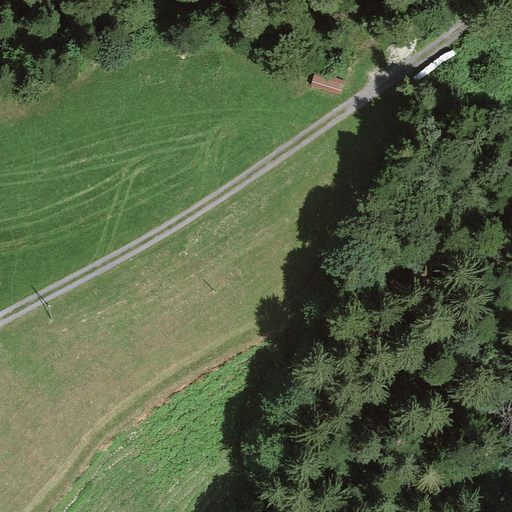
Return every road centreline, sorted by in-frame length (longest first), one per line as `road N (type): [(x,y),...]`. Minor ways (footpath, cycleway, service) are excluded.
road 1 (track): [(490,0),(213,202),(0,324)]
road 2 (track): [(36,511),(114,420),(310,293),(335,249),(381,86)]
